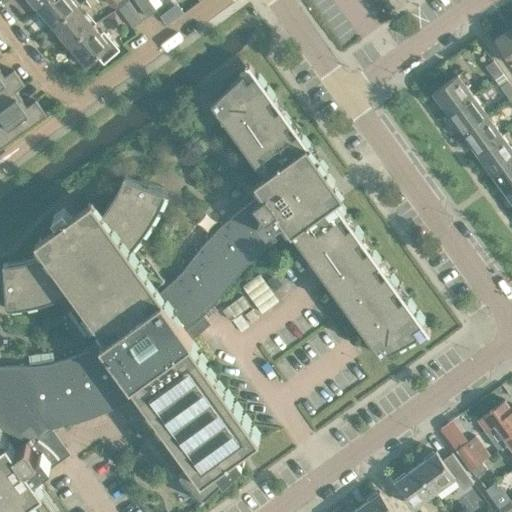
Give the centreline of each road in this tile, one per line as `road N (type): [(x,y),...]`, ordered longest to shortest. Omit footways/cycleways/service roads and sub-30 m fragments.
road 1 (residential): [(277,511),(511,342)]
road 2 (residential): [(511,324),(346,94)]
road 3 (residential): [(81,94),(217,0)]
road 4 (residential): [(346,94),(479,0)]
